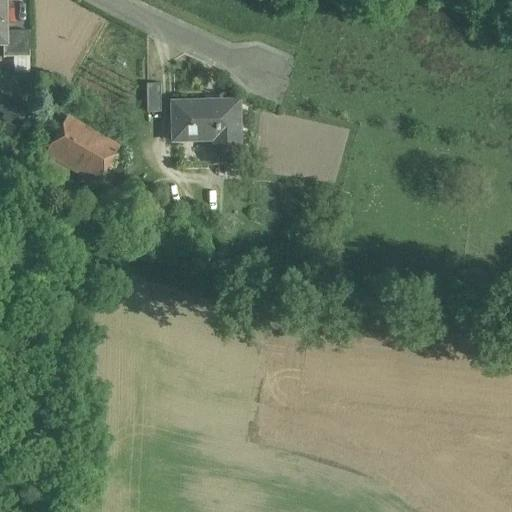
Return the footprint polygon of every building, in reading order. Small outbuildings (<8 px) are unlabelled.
[(2,59),(10,59),(29,59),(28,33),(3,34),(3,46),(2,46),(2,59)] [(148,115),(157,115),(161,115),(161,87),(147,87),(148,115)] [(239,105),(220,105),(172,107),(173,145),(217,144),(218,165),(240,165),(239,105)] [(67,119),(52,144),(44,157),(95,187),(118,149),(67,119)] [(163,215),(142,207),(133,204),(129,215),(159,225),(163,215)]
